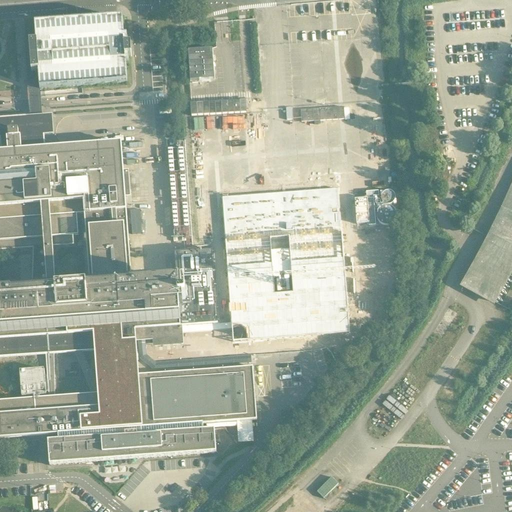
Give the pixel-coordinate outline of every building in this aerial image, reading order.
[(132,56),(130,45),(127,45),(127,37),(124,37),(122,19),(106,20),(35,25),(36,43),(25,44),(29,83),(34,83),(39,82),(40,90),(127,84),(126,65),(129,65),(128,57),(132,56)] [(155,346),(155,347),(182,345),(182,344),(182,336),(181,327),(214,324),(217,324),(217,323),(212,251),(174,254),(176,278),(132,281),(121,143),(53,148),(54,154),(45,154),(43,125),(38,123),(38,122),(38,121),(38,120),(37,119),(37,118),(36,118),(34,117),(33,117),(32,117),(32,118),(31,118),(31,119),(30,119),(25,117),(0,118),(0,140),(1,152),(0,152),(0,439),(52,436),(52,441),(48,441),(49,466),(216,453),(214,429),(203,430),(203,425),(257,421),(253,367),(139,376),(136,340),(153,338),(154,346),(155,346)] [(177,165),(168,166),(170,193),(189,191),(185,138),(175,139),(177,165)] [(491,305),(495,307),(511,274),(511,184),(505,201),(485,243),(460,287),(462,288),(491,305)] [(339,189),(221,198),(232,344),(350,335),(339,189)] [(190,206),(171,208),(173,239),(192,237),(190,206)] [(359,239),(360,258),(369,257),(368,254),(395,253),(394,241),(367,242),(367,239),(359,239)] [(164,243),(140,245),(142,270),(166,269),(164,243)] [(396,261),(371,262),(372,276),(397,276),(396,261)]
